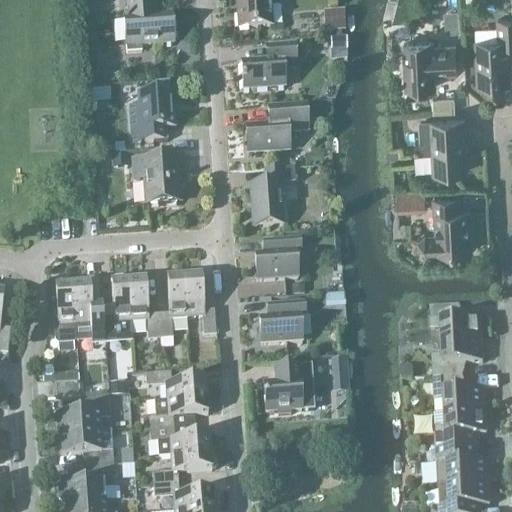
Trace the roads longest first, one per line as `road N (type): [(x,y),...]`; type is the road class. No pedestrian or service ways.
road 1 (residential): [(243,511),(222,236)]
road 2 (residential): [(30,511),(21,381),(38,326),(34,271)]
road 3 (residential): [(222,236),(205,5)]
road 4 (residential): [(34,271),(60,246),(222,236)]
road 5 (residential): [(511,303),(503,145),(511,131)]
